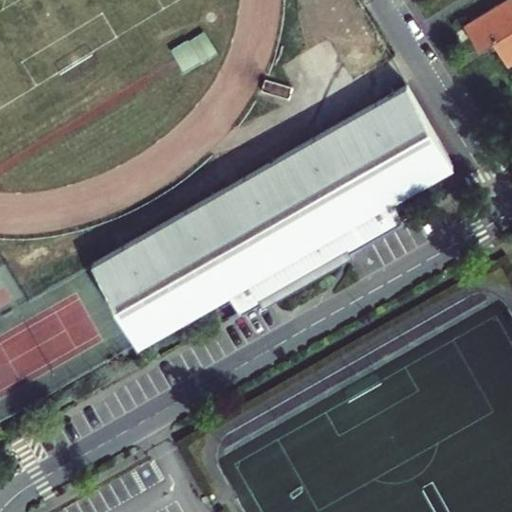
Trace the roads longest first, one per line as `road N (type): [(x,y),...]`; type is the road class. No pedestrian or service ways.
road 1 (residential): [(511,211),(40,479),(0,511)]
road 2 (residential): [(511,207),(391,0)]
